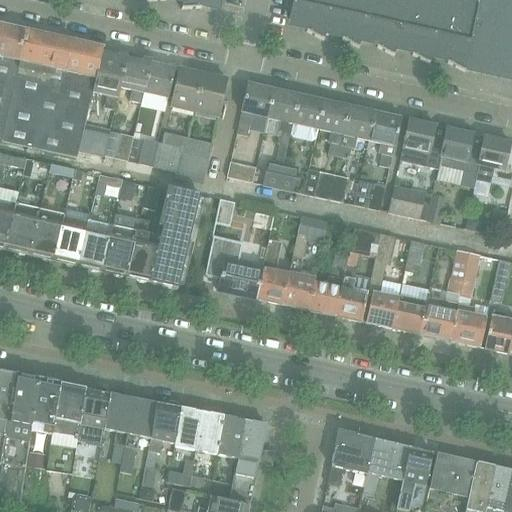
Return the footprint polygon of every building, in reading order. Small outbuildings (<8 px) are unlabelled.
[(146,0),(146,3),(165,2),(165,0),(183,0),(181,11),(200,10),(202,1),(221,6),(222,0),(146,0)] [(413,48),(411,57),(429,66),(432,53),(448,56),(446,64),(464,73),(466,66),(511,75),(511,0),(293,0),(289,21),(308,25),(306,33),(323,42),(326,29),(343,33),(341,41),(358,50),(361,37),(378,41),(376,49),(394,58),(396,45),(413,48)] [(0,26),(0,140),(3,141),(28,32),(0,26)] [(102,49),(28,32),(3,141),(5,142),(5,144),(80,161),(82,153),(80,152),(83,139),(92,98),(101,54),(102,49)] [(118,57),(101,54),(92,98),(105,101),(103,110),(115,112),(120,88),(126,59),(125,60),(118,59),(118,57)] [(127,59),(126,59),(120,88),(131,91),(129,103),(141,105),(144,93),(150,64),(149,66),(142,64),(142,63),(126,60),(127,59)] [(151,64),(150,64),(144,93),(168,99),(175,70),(174,70),(173,71),(166,70),(167,69),(150,65),(151,64)] [(179,71),(174,90),(170,109),(194,114),(202,76),(179,71)] [(226,81),(202,76),(194,114),(217,119),(226,81)] [(272,91),(247,85),(236,136),(247,138),(251,116),(266,119),(272,91)] [(290,95),(272,91),(266,119),(280,123),(278,134),(279,134),(277,145),(279,145),(275,163),(269,162),(263,187),(277,190),(282,165),(284,165),(290,136),(289,135),(297,98),(290,97),(290,95)] [(298,97),(297,98),(289,135),(290,136),(292,139),(311,143),(316,141),(318,131),(324,103),(298,97)] [(341,106),(324,103),(318,131),(330,133),(328,144),(330,145),(328,157),(337,159),(348,110),(340,108),(341,106)] [(348,108),(348,110),(337,159),(349,162),(351,149),(354,150),(356,139),(369,142),(375,114),(348,108)] [(400,120),(375,114),(369,142),(367,151),(379,153),(378,155),(381,156),(378,167),(389,170),(400,120)] [(409,121),(404,140),(399,162),(437,171),(444,140),(432,138),(434,127),(409,121)] [(472,136),(446,129),(444,140),(437,171),(435,181),(473,189),(475,182),(481,149),(470,146),(472,136)] [(97,142),(83,139),(80,152),(82,153),(104,158),(110,132),(100,130),(97,142)] [(113,133),(110,132),(104,158),(127,164),(133,139),(113,134),(113,133)] [(164,134),(162,143),(181,148),(183,139),(164,134)] [(509,144),(484,138),(481,149),(475,182),(490,185),(491,178),(511,182),(511,155),(507,154),(509,144)] [(139,165),(152,168),(158,142),(145,139),(139,165)] [(211,145),(183,139),(181,148),(182,148),(181,153),(208,159),(211,145)] [(162,143),(158,142),(152,168),(176,173),(181,153),(182,148),(181,148),(162,143)] [(208,159),(181,153),(176,173),(175,179),(201,186),(208,159)] [(26,161),(1,156),(0,160),(0,165),(23,171),(26,161)] [(255,170),(230,164),(227,179),(251,184),(255,170)] [(282,165),(277,190),(291,193),(297,168),(284,165),(282,165)] [(76,172),(51,166),(49,175),(72,179),(74,180),(76,172)] [(333,177),(308,171),(302,196),(328,202),(333,177)] [(82,173),(76,172),(74,180),(72,179),(72,181),(80,183),(82,173)] [(348,180),(333,177),(328,202),(343,205),(348,180)] [(32,181),(22,178),(15,206),(4,252),(30,258),(40,212),(26,208),(32,181)] [(359,182),(353,208),(380,214),(385,188),(359,182)] [(148,186),(148,188),(143,209),(155,211),(160,189),(148,186)] [(387,215),(426,224),(432,196),(394,187),(387,215)] [(157,229),(163,231),(161,239),(150,285),(177,291),(199,197),(167,189),(157,229)] [(446,200),(432,196),(426,224),(439,227),(446,200)] [(219,201),(214,225),(229,228),(234,205),(232,204),(231,205),(222,203),(222,202),(219,201)] [(15,206),(0,202),(0,251),(4,252),(15,206)] [(65,217),(40,212),(30,258),(55,263),(65,217)] [(90,223),(65,217),(55,263),(80,269),(90,223)] [(117,217),(114,228),(104,274),(127,279),(137,234),(123,230),(125,219),(117,217)] [(300,218),(288,275),(281,307),(307,313),(314,285),(315,280),(298,276),(305,243),(322,247),(327,224),(300,218)] [(114,228),(90,223),(80,269),(104,274),(114,228)] [(380,236),(354,231),(349,254),(369,259),(371,246),(377,247),(380,236)] [(161,239),(137,234),(127,279),(149,284),(149,285),(150,285),(161,239)] [(361,324),(390,331),(397,302),(379,298),(386,266),(389,267),(395,239),(380,236),(377,247),(367,293),(361,324)] [(213,238),(204,277),(207,278),(207,279),(208,279),(208,278),(220,281),(217,293),(255,301),(263,266),(262,266),(261,271),(237,265),(242,245),(216,240),(217,239),(213,238)] [(268,242),(263,266),(255,301),(281,307),(288,275),(275,272),(281,245),(268,242)] [(424,246),(410,243),(398,299),(397,299),(397,302),(390,331),(417,336),(424,305),(408,301),(413,276),(418,277),(424,246)] [(448,281),(446,293),(458,296),(467,256),(457,253),(450,281),(448,281)] [(348,259),(334,256),(329,278),(328,278),(326,288),(314,285),(307,313),(334,318),(346,267),(348,259)] [(480,259),(467,256),(458,296),(459,296),(459,298),(471,301),(480,259)] [(489,303),(501,305),(504,292),(507,287),(511,266),(511,265),(499,262),(489,303)] [(356,269),(346,267),(334,318),(361,324),(367,293),(352,290),(356,269)] [(425,302),(424,305),(417,336),(447,343),(455,309),(425,302)] [(471,312),(455,309),(447,343),(479,350),(488,310),(472,306),(471,312)] [(491,313),(487,331),(483,351),(509,356),(511,342),(511,322),(503,321),(504,316),(491,313)] [(0,463),(14,375),(0,372),(0,463)] [(36,380),(14,375),(0,463),(0,511),(18,511),(30,434),(31,415),(36,380)] [(59,384),(36,380),(31,415),(30,434),(30,435),(31,433),(51,436),(53,420),(59,384)] [(83,390),(59,384),(53,420),(51,436),(46,473),(71,477),(76,443),(78,425),(83,390)] [(109,395),(83,390),(78,425),(76,443),(87,444),(86,446),(101,449),(104,431),(103,431),(109,395)] [(114,392),(112,395),(109,395),(103,431),(104,431),(116,433),(109,464),(121,467),(133,400),(122,398),(122,393),(114,392)] [(144,398),(142,402),(133,400),(121,467),(119,474),(131,477),(136,452),(135,451),(138,438),(149,440),(157,405),(153,404),(153,400),(144,398)] [(168,403),(166,406),(157,405),(149,440),(143,469),(152,471),(155,454),(158,455),(161,443),(172,445),(179,409),(176,409),(176,405),(168,403)] [(184,406),(182,410),(179,409),(172,445),(171,448),(194,453),(202,414),(195,412),(194,408),(184,406)] [(214,412),(212,416),(202,414),(194,453),(215,457),(223,418),(221,418),(221,413),(214,412)] [(229,415),(227,419),(223,418),(215,457),(236,462),(245,423),(235,421),(235,417),(229,415)] [(236,462),(231,487),(228,499),(249,504),(265,427),(245,423),(236,462)] [(338,433),(330,468),(326,486),(337,488),(341,471),(365,476),(374,441),(356,437),(355,438),(338,433)] [(409,449),(374,441),(365,476),(361,495),(372,498),(377,477),(400,482),(401,483),(409,449)] [(401,483),(395,510),(404,511),(406,511),(413,485),(424,488),(432,455),(409,449),(401,483)] [(436,456),(428,492),(468,500),(476,465),(436,456)] [(483,511),(493,469),(476,465),(468,500),(465,511),(483,511)] [(214,470),(201,467),(198,479),(190,477),(188,490),(209,495),(212,482),(214,470)] [(503,511),(511,475),(511,473),(493,469),(483,511),(503,511)] [(511,511),(511,475),(503,511),(511,511)] [(231,487),(212,482),(209,495),(228,499),(231,487)] [(139,501),(141,501),(152,503),(155,490),(142,488),(139,501)] [(168,507),(164,506),(163,511),(167,511),(166,511),(181,511),(185,493),(172,490),(168,507)] [(92,506),(100,508),(114,510),(115,500),(116,497),(93,494),(92,506)] [(137,511),(139,505),(115,500),(114,510),(124,511),(137,511)] [(209,500),(205,511),(246,511),(248,508),(209,500)] [(152,503),(141,501),(140,506),(163,511),(164,506),(152,503)]
